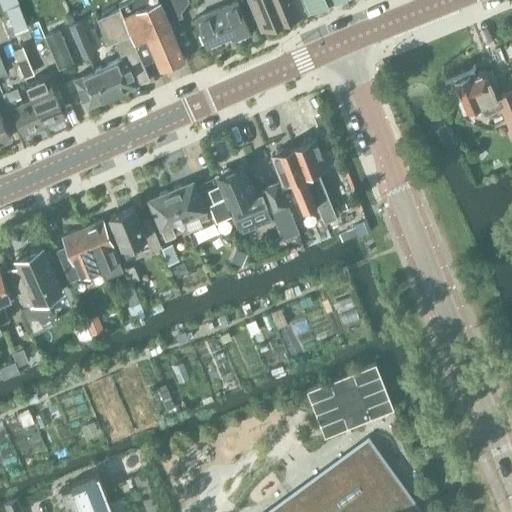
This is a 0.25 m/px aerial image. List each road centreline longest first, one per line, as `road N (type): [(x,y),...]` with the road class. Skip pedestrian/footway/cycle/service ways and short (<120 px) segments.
road 1 (residential): [(511,475),(339,44)]
road 2 (tertiary): [(0,189),(339,44)]
road 3 (tertiary): [(339,44),(452,0)]
